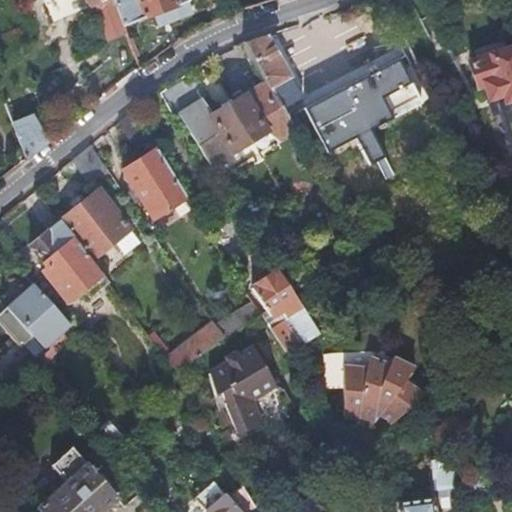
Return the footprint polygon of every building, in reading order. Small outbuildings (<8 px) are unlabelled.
[(40,0),(49,22),(93,7),(92,6),(88,5),(85,4),(83,0),(40,0)] [(110,0),(83,0),(85,4),(88,5),(92,6),(93,7),(95,12),(113,6),(110,0)] [(110,0),(113,6),(122,29),(156,16),(166,12),(197,1),(196,0),(110,0)] [(408,0),(384,0),(400,32),(420,22),(408,0)] [(245,43),(267,83),(282,110),(302,100),(271,36),(245,43)] [(511,59),(479,70),(486,93),(493,91),(498,106),(511,101),(511,59)] [(336,105),(331,97),(302,112),(324,154),(354,141),(368,168),(385,160),(372,132),(421,107),(398,63),(354,85),(358,94),(336,105)] [(177,109),(179,113),(211,165),(234,151),(232,148),(265,130),(278,143),(294,134),(294,133),(282,110),(267,83),(212,112),(202,96),(200,97),(186,75),(172,85),(184,105),(177,109)] [(172,85),(159,95),(173,116),(179,113),(177,109),(184,105),(172,85)] [(354,85),(331,97),(336,105),(358,94),(354,85)] [(23,96),(4,104),(4,106),(13,127),(32,120),(23,96)] [(74,100),(43,112),(55,141),(85,130),(74,100)] [(135,113),(120,125),(135,149),(151,140),(135,113)] [(32,120),(13,127),(26,161),(47,144),(32,120)] [(92,147),(73,163),(87,181),(93,178),(100,179),(109,172),(92,147)] [(135,192),(143,205),(153,221),(188,201),(159,153),(123,174),(135,192)] [(135,192),(126,197),(135,210),(143,205),(135,192)] [(73,214),(60,225),(91,264),(117,243),(124,253),(135,245),(128,235),(129,235),(99,194),(85,205),(73,214)] [(67,206),(73,214),(85,205),(79,198),(67,206)] [(47,276),(36,287),(47,298),(57,290),(69,305),(85,292),(92,301),(109,287),(91,264),(60,225),(45,237),(31,248),(48,269),(44,273),(47,276)] [(251,289),(268,318),(278,312),(284,320),(268,330),(286,355),(298,347),(299,347),(284,322),(288,319),(303,344),(305,343),(317,335),(296,301),(279,273),(251,289)] [(47,298),(36,287),(10,310),(49,353),(76,330),(47,298)] [(215,327),(224,340),(256,314),(248,300),(215,327)] [(284,320),(278,312),(268,318),(262,322),(268,330),(284,320)] [(303,344),(288,319),(284,322),(299,347),(298,347),(299,349),(307,346),(305,343),(303,344)] [(213,323),(168,361),(180,376),(183,373),(224,340),(215,327),(213,323)] [(261,425),(252,401),(250,396),(258,392),(260,397),(275,388),(253,350),(239,357),(236,352),(225,358),(227,364),(209,375),(216,404),(221,402),(237,435),(261,425)] [(370,369),(345,366),(345,415),(362,418),(364,411),(378,418),(381,415),(391,424),(425,394),(406,379),(414,368),(394,357),(391,364),(373,357),(370,369)] [(250,396),(252,401),(260,397),(258,392),(250,396)] [(123,411),(99,433),(120,456),(144,434),(123,411)] [(67,484),(40,510),(41,511),(104,511),(119,499),(73,449),(52,467),(67,484)] [(217,487),(213,484),(197,498),(208,511),(238,511),(227,500),(217,487)] [(267,511),(247,484),(227,500),(238,511),(267,511)] [(433,511),(430,496),(393,504),(394,511),(433,511)]
